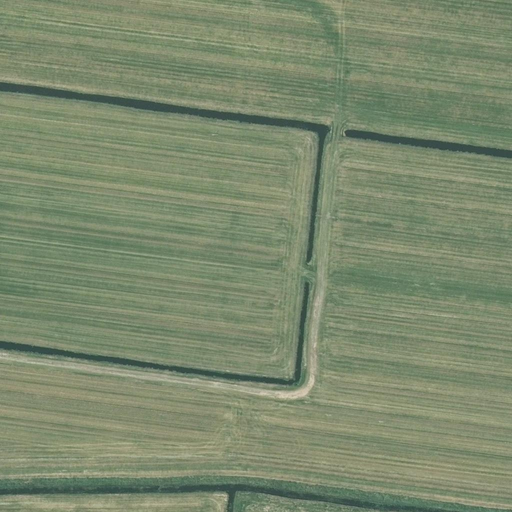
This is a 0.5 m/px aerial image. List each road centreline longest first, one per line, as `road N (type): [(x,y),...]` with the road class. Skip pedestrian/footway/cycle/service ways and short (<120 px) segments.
road 1 (track): [(0,356),(280,395),(300,391),(308,378),(339,79),(337,51),(321,26),(281,0)]
road 2 (track): [(318,290),(343,277),(511,298)]
